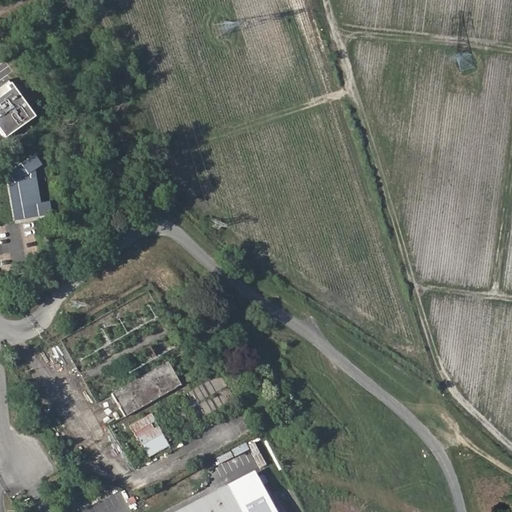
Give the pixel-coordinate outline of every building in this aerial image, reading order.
[(0,62),(0,141),(2,144),(39,117),(0,62)] [(42,165),(34,155),(7,174),(15,220),(51,213),(49,201),(40,203),(35,170),(42,165)] [(123,419),(179,388),(166,365),(110,396),(123,419)] [(149,456),(171,443),(152,411),(131,424),(149,456)] [(176,511),(241,511),(227,485),(176,511)]
